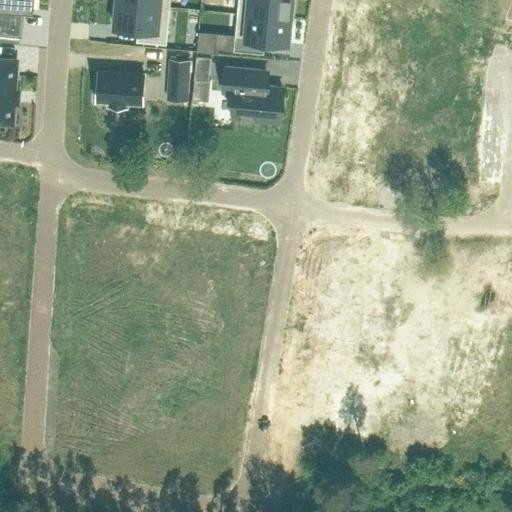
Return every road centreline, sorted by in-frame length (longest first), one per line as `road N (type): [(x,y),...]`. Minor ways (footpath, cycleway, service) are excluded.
road 1 (unknown): [(51,155),(42,429)]
road 2 (residential): [(290,201),(65,178),(51,155)]
road 3 (residential): [(290,201),(428,230),(510,224)]
road 4 (residential): [(323,0),(290,201)]
road 5 (residential): [(51,155),(61,0)]
